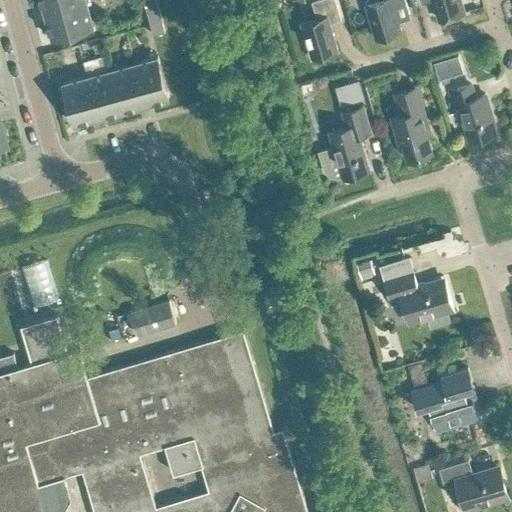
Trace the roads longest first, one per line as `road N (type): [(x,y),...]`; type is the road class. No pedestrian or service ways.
road 1 (residential): [(60,179),(11,0)]
road 2 (residential): [(484,266),(456,170),(511,154)]
road 3 (residential): [(60,179),(163,152),(188,183)]
